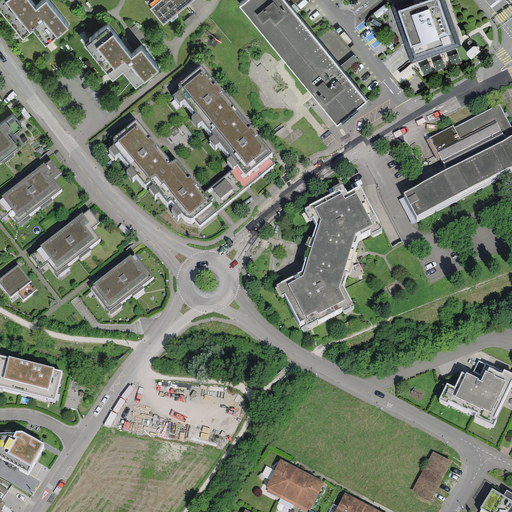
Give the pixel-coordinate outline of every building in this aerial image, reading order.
[(30,0),(0,0),(0,9),(21,36),(31,27),(44,43),(67,25),(47,0),(39,0),(34,4),(30,0)] [(144,0),(161,21),(185,2),(187,0),(144,0)] [(366,99),(284,0),(245,0),(240,5),(283,57),(337,123),(351,111),(366,99)] [(440,0),(410,0),(393,6),(411,60),(456,45),(440,0)] [(105,23),(82,43),(111,76),(120,68),(122,70),(136,87),(158,68),(140,46),(131,53),(123,44),(105,23)] [(216,89),(201,71),(178,91),(181,94),(177,97),(236,167),(246,179),(268,161),(272,158),(257,140),(256,141),(252,137),(249,133),(250,132),(222,97),(220,99),(216,94),(213,91),(216,89)] [(448,175),(405,197),(418,221),(511,171),(511,128),(501,108),(499,104),(430,141),(448,175)] [(12,116),(0,125),(0,162),(22,145),(13,133),(21,127),(12,116)] [(149,142),(135,125),(111,144),(114,148),(111,150),(144,190),(148,186),(166,207),(169,204),(184,221),(191,223),(210,208),(201,196),(195,190),(194,191),(191,187),(187,183),(189,181),(175,165),(170,168),(156,151),(154,152),(150,149),(147,144),(149,142)] [(210,208),(191,223),(198,229),(221,210),(274,167),(268,161),(246,179),(236,167),(201,196),(210,208)] [(51,165),(0,203),(0,220),(2,223),(10,216),(18,226),(60,194),(52,183),(60,177),(51,165)] [(342,290),(356,242),(369,236),(370,238),(380,232),(358,190),(345,197),(341,189),(332,194),(333,197),(302,213),(307,222),(312,220),(317,230),(313,242),(310,254),(304,279),(298,282),(296,279),(274,291),(279,301),(283,299),(298,327),(303,324),(306,331),(341,313),(343,315),(352,310),(342,290)] [(89,214),(30,259),(40,272),(49,266),(57,276),(99,244),(90,233),(99,226),(89,214)] [(151,279),(133,256),(89,291),(107,314),(151,279)] [(32,287),(17,267),(0,279),(0,286),(7,296),(15,289),(20,296),(32,287)] [(60,376),(0,358),(0,390),(53,404),(60,376)] [(511,395),(511,380),(507,378),(505,382),(498,379),(492,375),(485,390),(464,379),(458,393),(449,389),(446,395),(441,404),(495,430),(506,408),(511,395)] [(25,436),(23,435),(0,436),(0,459),(28,476),(45,446),(25,436)] [(454,463),(433,452),(411,494),(432,504),(454,463)] [(309,511),(323,486),(279,463),(265,490),(307,511),(309,511)] [(502,498),(492,492),(479,511),(511,511),(511,495),(506,492),(502,498)] [(375,511),(343,495),(334,511),(375,511)]
